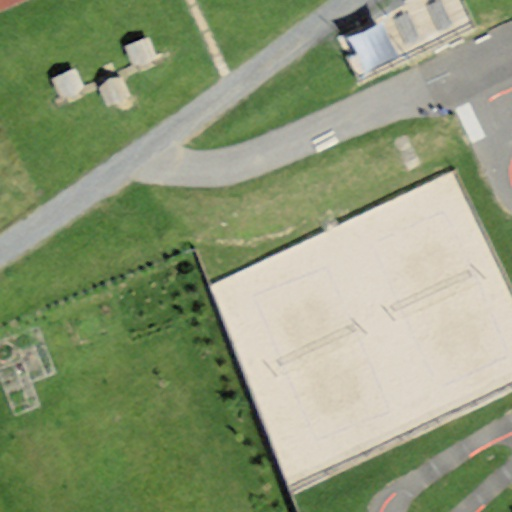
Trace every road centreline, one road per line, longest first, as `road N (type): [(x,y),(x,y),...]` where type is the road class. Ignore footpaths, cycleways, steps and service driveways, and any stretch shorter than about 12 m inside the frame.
road 1 (track): [(0,257),(355,0)]
road 2 (track): [(145,152),(223,171),(511,46)]
